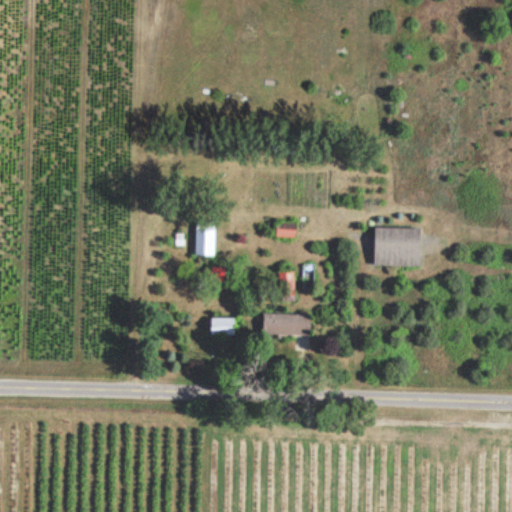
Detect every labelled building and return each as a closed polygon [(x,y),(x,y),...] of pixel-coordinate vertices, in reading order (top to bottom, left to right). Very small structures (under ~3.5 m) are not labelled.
[(212,257),(212,222),(193,222),(193,257),(212,257)] [(294,224),(273,224),(273,238),(294,238),(294,224)] [(415,228),(371,228),(371,266),(415,266),(415,228)] [(277,273),(277,302),(293,302),(293,273),(277,273)] [(260,335),(307,335),(307,315),(260,315),(260,335)] [(231,319),(208,319),(208,335),(231,335),(231,319)]
